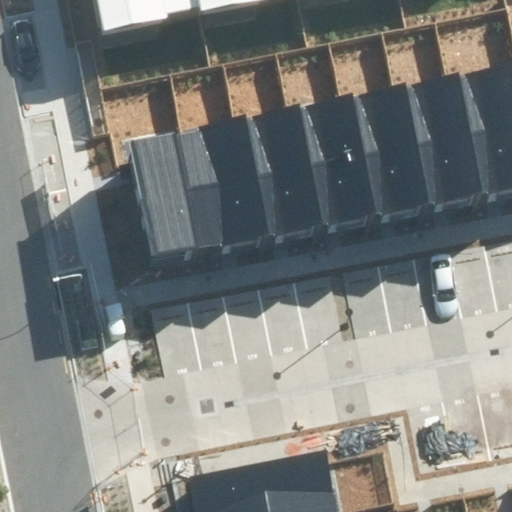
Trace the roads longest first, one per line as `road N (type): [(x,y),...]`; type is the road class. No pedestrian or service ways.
road 1 (residential): [(44,438),(511,347)]
road 2 (residential): [(0,213),(44,438)]
